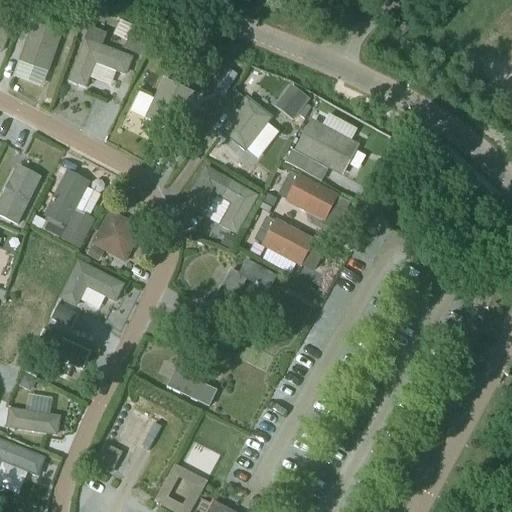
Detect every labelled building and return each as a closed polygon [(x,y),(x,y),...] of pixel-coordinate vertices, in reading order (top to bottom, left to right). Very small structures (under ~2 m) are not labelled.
[(69,1),(61,24),(76,29),(84,6),(69,1)] [(17,14),(0,7),(0,53),(1,54),(17,14)] [(64,31),(34,21),(20,62),(50,72),(64,31)] [(153,35),(136,27),(135,28),(128,44),(126,47),(143,56),(153,35)] [(83,41),(67,83),(86,89),(95,63),(126,75),(132,59),(83,41)] [(237,76),(226,70),(214,92),(225,99),(237,76)] [(164,78),(145,118),(176,132),(194,92),(164,78)] [(293,88),(278,107),(295,121),(310,101),(293,88)] [(246,98),(221,131),(247,151),(273,118),(246,98)] [(359,145),(313,121),(297,152),(343,176),(359,145)] [(88,181),(66,170),(42,216),(64,227),(58,240),(76,249),(92,219),(73,209),(88,181)] [(39,183),(16,171),(0,202),(0,216),(18,226),(39,183)] [(339,199),(300,179),(287,204),(326,224),(339,199)] [(257,198),(224,180),(215,195),(230,204),(218,226),(236,236),(257,198)] [(267,195),(263,202),(273,208),(277,201),(267,195)] [(129,224),(109,212),(90,246),(125,264),(137,242),(129,224)] [(30,225),(42,231),(46,223),(35,217),(30,225)] [(316,244),(277,224),(264,249),(303,269),(316,244)] [(221,245),(231,251),(237,240),(227,234),(221,245)] [(87,257),(100,264),(105,254),(92,248),(87,257)] [(124,284),(78,260),(60,295),(79,304),(87,287),(115,302),(124,284)] [(280,282),(249,265),(241,279),(233,275),(215,307),(231,316),(248,286),(271,298),(280,282)] [(59,306),(51,320),(68,328),(75,314),(59,306)] [(0,331),(0,357),(1,358),(9,335),(0,331)] [(90,353),(44,332),(36,349),(83,370),(90,353)] [(40,369),(30,364),(26,372),(37,377),(40,369)] [(204,379),(181,367),(169,392),(210,412),(218,396),(200,387),(204,379)] [(19,388),(31,393),(36,382),(25,376),(19,388)] [(61,415),(12,408),(9,429),(58,435),(61,415)] [(0,438),(0,462),(38,477),(46,455),(0,438)] [(96,467),(114,473),(122,451),(104,444),(96,467)] [(154,502),(172,511),(191,511),(208,482),(176,464),(154,502)]
